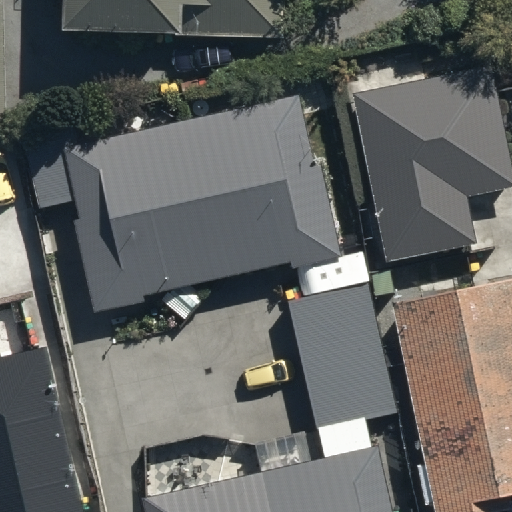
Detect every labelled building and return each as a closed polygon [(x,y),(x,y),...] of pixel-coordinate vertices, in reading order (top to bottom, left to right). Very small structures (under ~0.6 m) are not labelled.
[(287,0),(62,0),(63,45),(287,43),(287,0)] [(511,159),(491,62),(352,92),(388,261),(478,242),(468,196),(511,186),(511,159)] [(318,167),(303,97),(68,149),(63,126),(24,134),(41,215),(76,207),(80,223),(74,224),(94,315),(146,304),(145,299),(291,267),(292,272),(343,262),(323,166),(318,167)] [(511,511),(511,283),(394,309),(438,511),(511,511)] [(325,462),(142,502),(144,511),(387,511),(367,416),(399,409),(373,287),(291,304),(325,462)] [(82,511),(44,343),(0,353),(0,511),(82,511)]
